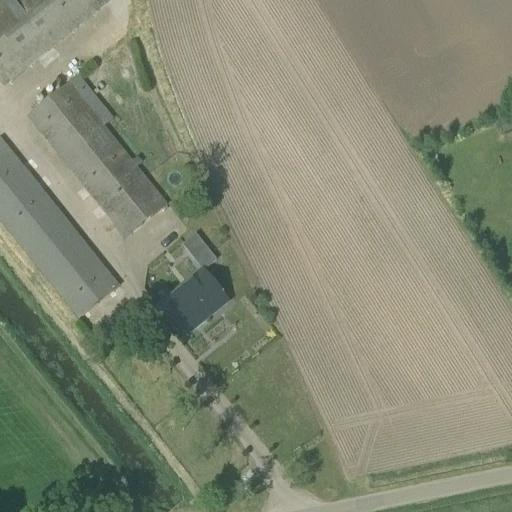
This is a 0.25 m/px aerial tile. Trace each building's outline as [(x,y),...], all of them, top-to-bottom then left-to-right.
[(0,84),(4,89),(111,3),(108,0),(8,0),(0,7),(0,84)] [(125,241),(168,206),(94,114),(102,107),(77,76),(26,119),(125,241)] [(0,225),(77,323),(121,288),(1,139),(0,139),(0,225)] [(201,267),(216,255),(198,234),(184,246),(201,267)] [(207,322),(229,304),(202,270),(155,308),(180,340),(204,319),(207,322)]
